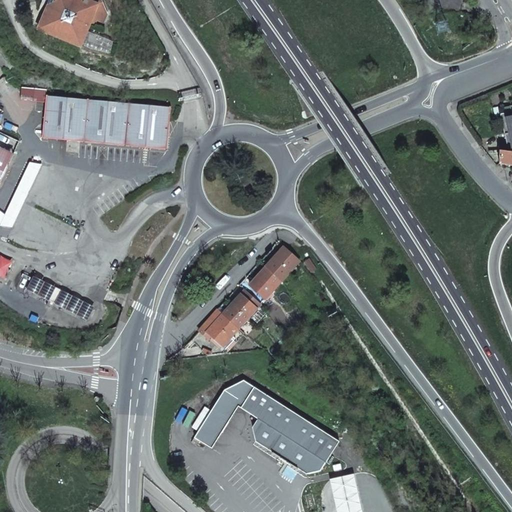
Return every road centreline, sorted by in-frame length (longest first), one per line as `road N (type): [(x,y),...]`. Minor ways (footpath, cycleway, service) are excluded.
road 1 (trunk): [(241,0),(446,302),(511,421)]
road 2 (trunk): [(511,396),(375,169),(258,0)]
road 3 (trunk): [(264,214),(309,233),(511,505)]
road 4 (residential): [(275,236),(176,341),(144,348)]
road 5 (secondary): [(429,81),(264,143)]
road 6 (secondary): [(144,348),(127,440),(125,511)]
road 7 (unknown): [(0,291),(58,319),(90,315),(102,302),(104,281),(85,260)]
road 8 (secondary): [(144,348),(180,267),(206,236),(236,221)]
road 9 (secondary): [(281,193),(308,156),(413,105)]
road 10 (secondary): [(204,201),(155,280),(144,348)]
road 11 (trunk): [(165,0),(204,65),(214,97),(213,146)]
